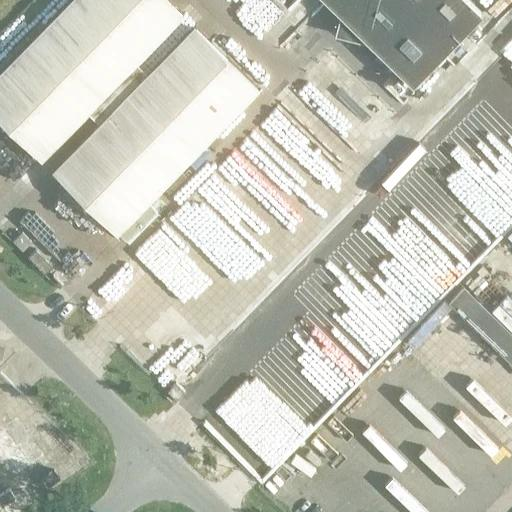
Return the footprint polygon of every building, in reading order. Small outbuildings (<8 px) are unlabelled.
[(87,109),(101,123),(53,172),(115,232),(116,231),(145,201),(257,87),(195,26),(149,73),(135,59),(181,13),(168,0),(72,0),(0,74),(0,120),(39,158),(87,109)] [(200,0),(279,73),(314,35),(276,0),(200,0)] [(324,0),(339,14),(334,34),(369,43),(412,85),(482,14),(467,0),(324,0)] [(315,223),(328,211),(301,183),(288,195),(315,223)] [(145,201),(116,231),(128,243),(157,213),(145,201)] [(356,224),(373,215),(368,206),(351,215),(356,224)] [(331,213),(321,223),(341,243),(351,233),(331,213)] [(155,228),(177,241),(184,229),(162,216),(155,228)] [(15,231),(8,236),(20,251),(27,246),(15,231)] [(313,231),(304,241),(322,257),(331,248),(313,231)] [(136,247),(125,260),(141,274),(152,262),(136,247)] [(45,273),(52,266),(35,249),(27,256),(45,273)] [(449,301),(509,361),(511,357),(511,335),(463,287),(449,301)] [(204,344),(241,309),(221,289),(193,316),(206,328),(197,337),(204,344)] [(167,391),(176,400),(184,392),(175,383),(167,391)] [(435,465),(421,478),(428,485),(441,472),(435,465)]
